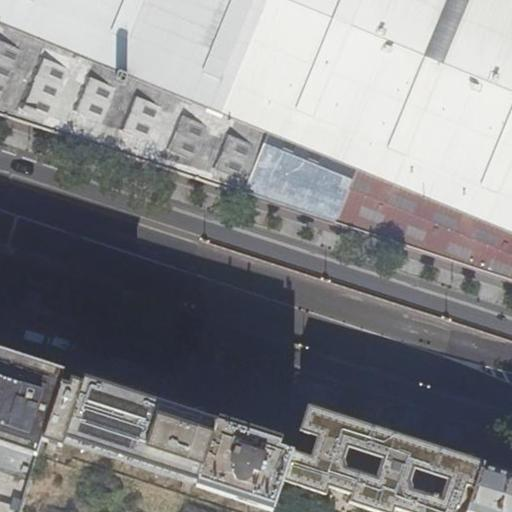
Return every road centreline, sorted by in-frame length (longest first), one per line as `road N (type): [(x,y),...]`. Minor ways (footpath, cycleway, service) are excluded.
road 1 (primary): [(0,248),(511,426)]
road 2 (primary): [(0,208),(511,374)]
road 3 (primary): [(511,323),(0,161)]
